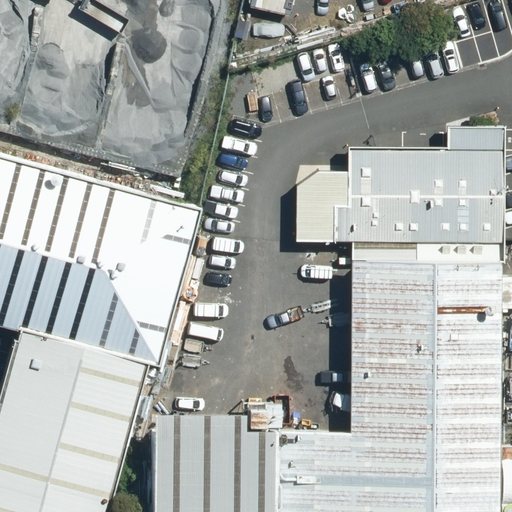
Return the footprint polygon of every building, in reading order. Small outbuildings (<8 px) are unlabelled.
[(297,0),(253,0),(252,2),(295,12),(297,0)] [(328,242),(503,244),(505,144),(342,141),(341,201),(329,201),(328,242)] [(199,207),(0,150),(0,321),(14,325),(0,380),(0,511),(107,511),(146,362),(157,367),(199,207)] [(230,321),(249,249),(194,236),(176,307),(230,321)] [(153,404),(152,511),(499,511),(503,244),(350,242),(348,426),(281,426),(282,406),(153,404)]
